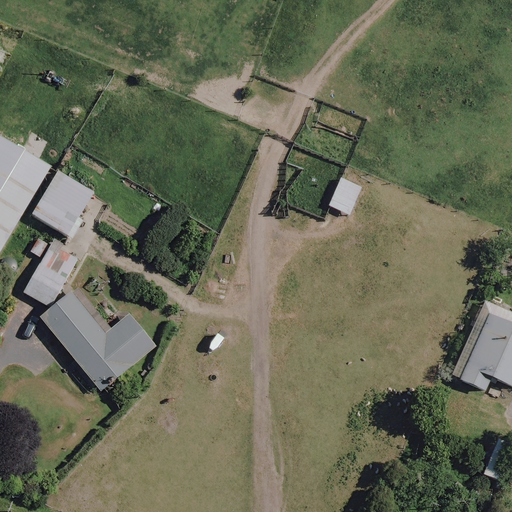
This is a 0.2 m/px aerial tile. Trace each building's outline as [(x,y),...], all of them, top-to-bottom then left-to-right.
[(0,254),(49,171),(0,142),(0,254)] [(82,222),(78,220),(92,197),(57,176),(32,218),(67,239),(70,241),(82,222)] [(76,295),(38,270),(22,295),(47,309),(37,319),(99,395),(154,349),(128,317),(108,334),(76,295)] [(511,316),(480,302),(446,377),(484,394),(490,381),(511,390),(511,316)] [(511,453),(511,448),(497,442),(482,477),(499,485),(511,453)]
